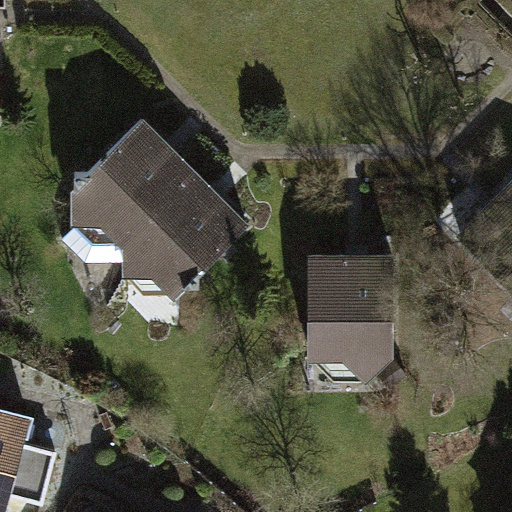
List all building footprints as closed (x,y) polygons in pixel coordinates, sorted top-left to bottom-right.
[(70,196),(126,251),(209,166),(153,112),(70,196)] [(209,166),(126,251),(181,305),(264,220),(209,166)] [(511,185),(511,184),(461,250),(511,288),(511,185)] [(297,263),(300,365),(406,362),(403,260),(297,263)] [(0,395),(0,511),(8,511),(43,408),(0,395)]
